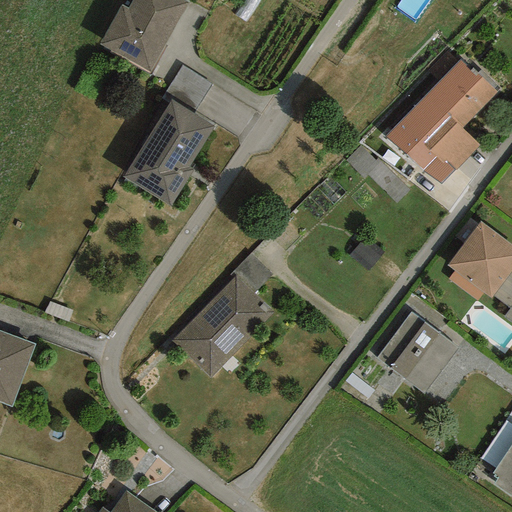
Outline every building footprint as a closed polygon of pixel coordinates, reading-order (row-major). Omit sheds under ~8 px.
[(149,73),(188,4),(181,0),(131,0),(127,8),(121,4),(98,44),(149,73)] [(462,128),(496,92),(472,68),(469,70),(460,59),(384,137),(422,171),(440,184),(454,170),(455,170),(478,146),(462,128)] [(181,67),(161,99),(167,103),(170,99),(192,113),(210,85),(181,67)] [(189,167),(213,128),(192,113),(170,99),(167,103),(122,177),(169,207),(193,170),(189,167)] [(511,269),(511,246),(480,222),(447,264),(455,271),(448,280),(477,301),(483,293),(490,298),(492,296),(511,269)] [(235,275),(254,293),(272,275),(250,254),(229,275),(232,278),(235,275)] [(511,304),(511,269),(492,296),(509,309),(511,304)] [(254,293),(235,275),(232,278),(172,341),(209,377),(273,311),(254,293)] [(511,304),(509,309),(503,317),(511,324),(511,304)] [(457,349),(410,313),(375,357),(422,394),(457,349)] [(34,344),(0,331),(0,402),(11,406),(34,344)] [(511,445),(493,473),(495,474),(494,477),(498,479),(494,484),(511,496),(511,445)] [(153,511),(125,492),(110,511),(105,511),(102,509),(99,511),(153,511)]
